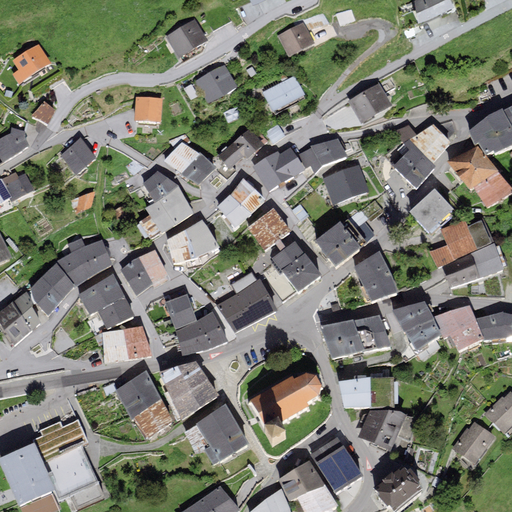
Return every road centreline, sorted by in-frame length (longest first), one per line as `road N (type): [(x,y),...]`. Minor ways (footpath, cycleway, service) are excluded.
road 1 (residential): [(35,147),(83,90),(101,81),(164,78),(304,0)]
road 2 (residential): [(332,281),(487,107)]
road 3 (residential): [(319,107),(511,2)]
road 4 (residential): [(303,331),(424,300),(511,307)]
road 5 (residential): [(35,147),(68,133),(98,133),(218,202)]
road 6 (residential): [(487,107),(300,137)]
road 7 (tertiary): [(166,366),(0,391)]
road 8 (residential): [(319,107),(386,31),(378,23),(342,30)]
road 9 (residential): [(245,171),(332,281)]
road 10 (residential): [(113,270),(9,361)]
road 11 (residential): [(246,511),(271,473),(340,419)]
